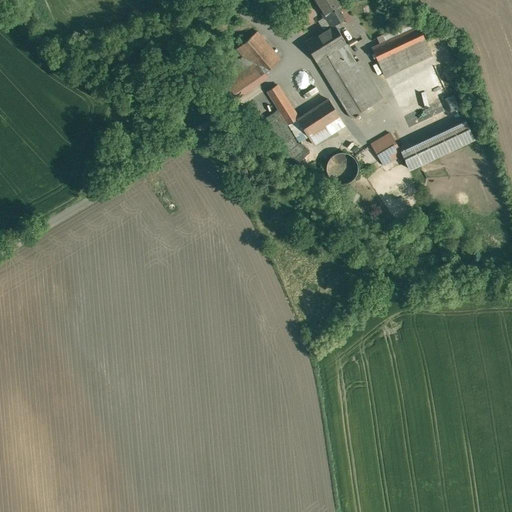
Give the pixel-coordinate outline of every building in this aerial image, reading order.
[(346,14),(338,0),(316,0),(329,23),(346,14)] [(335,25),(303,44),(313,59),(344,41),(335,25)] [(420,25),(371,47),(385,76),(433,53),(420,25)] [(349,42),(317,61),(351,120),(384,100),(349,42)] [(286,119),(298,111),(276,76),(263,84),(286,119)] [(308,134),(341,114),(329,96),(297,116),(308,134)] [(404,118),(410,132),(461,111),(455,97),(404,118)] [(467,119),(402,150),(412,171),(476,140),(467,119)] [(403,158),(390,131),(369,142),(382,168),(403,158)] [(351,175),(349,154),(331,155),(332,176),(351,175)]
